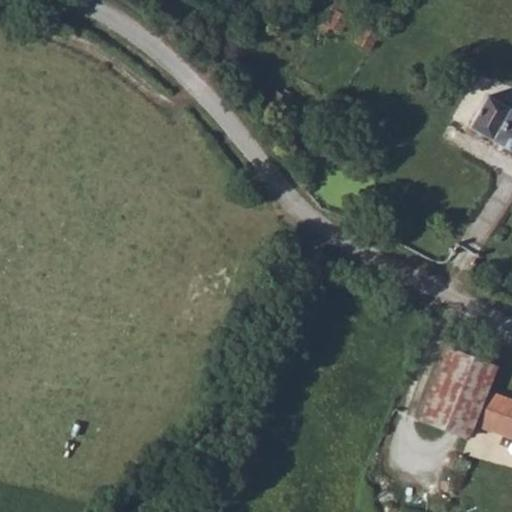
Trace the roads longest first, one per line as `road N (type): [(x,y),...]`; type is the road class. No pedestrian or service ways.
road 1 (unclassified): [(64,0),(100,14),(209,98),(330,244),(511,329)]
road 2 (track): [(330,244),(287,287),(224,423),(143,511)]
